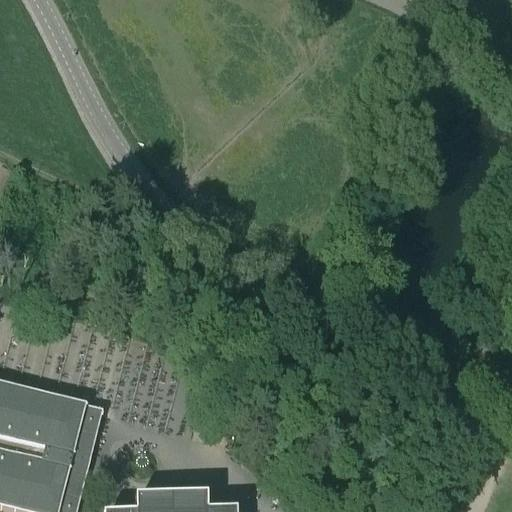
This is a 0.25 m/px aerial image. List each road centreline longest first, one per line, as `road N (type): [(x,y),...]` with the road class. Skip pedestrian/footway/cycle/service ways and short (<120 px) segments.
road 1 (residential): [(470,388),(237,270),(166,214),(116,148),(39,0)]
road 2 (track): [(147,316),(78,293),(65,267),(75,239),(95,223),(166,214),(102,199),(0,155)]
road 3 (residential): [(511,54),(390,0)]
